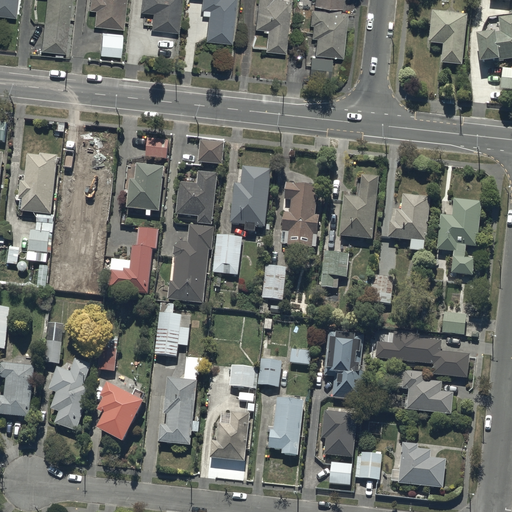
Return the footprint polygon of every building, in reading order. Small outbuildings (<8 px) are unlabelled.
[(17,0),(0,0),(0,12),(16,14),(17,0)] [(46,0),(42,47),(66,50),(71,0),(46,0)] [(90,0),(90,7),(96,8),(95,23),(124,25),(126,0),(90,0)] [(142,0),(141,9),(153,10),(152,26),(179,29),(182,0),(142,0)] [(201,0),(201,8),(203,8),(203,12),(209,13),(206,38),(230,40),(234,0),(201,0)] [(257,0),(255,24),(268,26),(265,47),(285,49),(289,0),(257,0)] [(347,10),(311,7),(309,22),(312,22),(311,35),(316,36),(315,52),(343,54),(345,27),(353,28),(354,15),(347,14),(347,10)] [(468,15),(432,10),(428,43),(443,45),(441,63),(461,66),(468,15)] [(501,30),(476,34),(480,62),(499,60),(499,61),(511,59),(511,17),(499,19),(501,30)] [(123,33),(102,31),(100,53),(121,55),(123,33)] [(511,69),(503,68),(501,89),(511,90),(511,69)] [(159,139),(148,138),(147,157),(168,158),(168,151),(170,151),(171,138),(159,137),(159,139)] [(200,142),(198,163),(222,164),(224,143),(200,142)] [(52,216),(58,156),(41,154),(41,156),(28,155),(25,182),(21,181),(20,197),(18,197),(17,201),(21,202),(20,210),(22,211),(22,212),(38,214),(36,231),(52,233),(54,216),(52,216)] [(106,218),(111,166),(90,164),(87,194),(69,192),(67,215),(106,218)] [(161,213),(164,168),(137,166),(136,180),(130,180),(130,183),(124,183),(123,191),(129,192),(127,209),(147,211),(147,216),(151,216),(152,212),(161,213)] [(268,199),(270,170),(243,168),(242,184),(234,184),(232,225),(246,226),(245,231),(255,232),(256,228),(263,228),(263,226),(268,226),(269,200),(268,199)] [(212,226),(217,174),(199,172),(197,183),(180,182),(176,215),(198,217),(197,224),(212,226)] [(360,197),(344,196),(340,237),(373,240),(378,177),(361,176),(360,197)] [(317,186),(286,183),(284,201),(292,201),(291,212),(284,211),(281,244),(287,244),(287,246),(316,249),(317,239),(319,239),(321,217),(314,217),(317,186)] [(430,197),(402,194),(401,210),(396,210),(395,222),(390,221),(388,239),(412,241),(411,251),(423,252),(424,243),(426,243),(430,197)] [(477,248),(481,202),(453,200),(452,216),(440,215),(437,251),(454,252),(452,274),(473,275),(474,260),(465,259),(466,247),(477,248)] [(169,282),(168,300),(204,304),(210,250),(212,250),(214,228),(189,226),(187,243),(179,243),(174,247),(173,255),(175,258),(174,282),(169,282)] [(158,229),(139,228),(138,247),(133,247),(132,262),(112,261),(110,292),(150,295),(152,249),(157,250),(158,229)] [(50,234),(31,232),(28,261),(47,263),(48,253),(52,254),(53,241),(49,241),(50,234)] [(242,237),(217,235),(213,273),(230,275),(230,270),(239,271),(242,237)] [(19,248),(10,247),(8,264),(18,265),(19,248)] [(347,278),(349,254),(324,252),(322,288),(337,289),(338,278),(347,278)] [(28,268),(2,265),(1,283),(24,285),(24,278),(27,279),(28,268)] [(48,267),(40,266),(38,287),(46,288),(48,267)] [(287,269),(266,266),(262,299),(283,302),(287,269)] [(393,277),(372,275),(370,303),(391,305),(393,277)] [(159,303),(155,354),(177,356),(178,345),(187,346),(190,315),(173,314),(174,304),(159,303)] [(9,308),(0,307),(0,349),(5,350),(9,308)] [(466,315),(443,313),(442,333),(465,335),(466,315)] [(359,334),(328,331),(324,376),(334,377),(332,398),(362,401),(365,373),(360,373),(363,337),(359,336),(359,334)] [(377,342),(375,358),(433,364),(432,375),(467,378),(470,355),(440,352),(441,341),(420,339),(420,335),(389,331),(388,344),(377,342)] [(62,343),(48,341),(45,362),(60,364),(62,343)] [(99,343),(98,370),(115,371),(116,347),(110,347),(110,343),(99,343)] [(291,348),(289,363),(310,366),(312,352),(291,348)] [(184,379),(168,378),(164,414),(168,415),(167,426),(161,426),(159,443),(190,446),(196,375),(201,376),(202,360),(186,358),(184,379)] [(282,362),(261,359),(258,385),(278,387),(280,371),(287,372),(288,365),(282,364),(282,362)] [(71,372),(59,367),(50,391),(57,394),(51,410),(59,413),(55,424),(76,431),(92,388),(84,385),(91,365),(76,360),(71,372)] [(35,367),(0,363),(0,378),(6,379),(4,397),(0,396),(0,415),(30,418),(34,388),(36,388),(37,379),(34,378),(35,367)] [(253,368),(232,366),(231,387),(252,389),(253,368)] [(402,389),(409,389),(406,410),(450,415),(453,393),(441,392),(442,382),(425,380),(426,374),(396,370),(395,385),(402,386),(402,389)] [(145,402),(109,384),(102,398),(105,399),(98,411),(106,415),(98,430),(124,443),(145,402)] [(302,401),(277,399),(275,430),(270,429),(269,448),(281,450),(281,455),(298,456),(302,401)] [(357,415),(325,412),(322,440),(326,440),(325,455),(353,458),(355,442),(358,443),(359,433),(355,433),(357,415)] [(247,442),(249,414),(231,413),(229,425),(219,424),(217,442),(211,442),(210,459),(244,462),(245,449),(250,450),(251,442),(247,442)] [(419,445),(402,443),(399,471),(393,471),(391,482),(398,482),(397,483),(443,488),(446,460),(430,458),(430,450),(418,449),(419,445)] [(379,480),(381,455),(381,454),(361,453),(360,457),(357,456),(356,479),(379,480)] [(352,464),(331,462),(330,484),(350,485),(352,464)]
